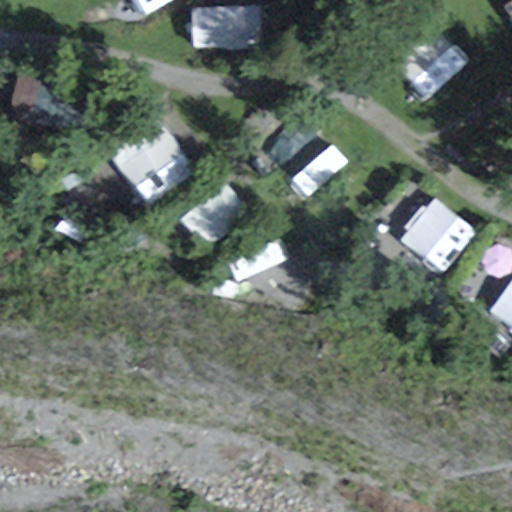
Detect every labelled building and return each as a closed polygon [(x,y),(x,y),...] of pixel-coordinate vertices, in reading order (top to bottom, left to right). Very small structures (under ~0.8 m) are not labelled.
[(149,0),(154,9),(171,0),(149,0)] [(205,53),(288,54),(289,1),(205,0),(205,53)] [(435,97),(479,59),(448,23),(404,61),(435,97)] [(27,77),(19,122),(73,131),(81,86),(27,77)] [(283,145),(317,198),(360,172),(326,118),(283,145)] [(164,205),(207,164),(165,119),(121,160),(164,205)] [(413,238),(452,269),(487,227),(447,195),(413,238)] [(297,246),(255,281),(291,325),(334,291),(297,246)] [(511,289),(501,304),(511,312),(511,289)]
